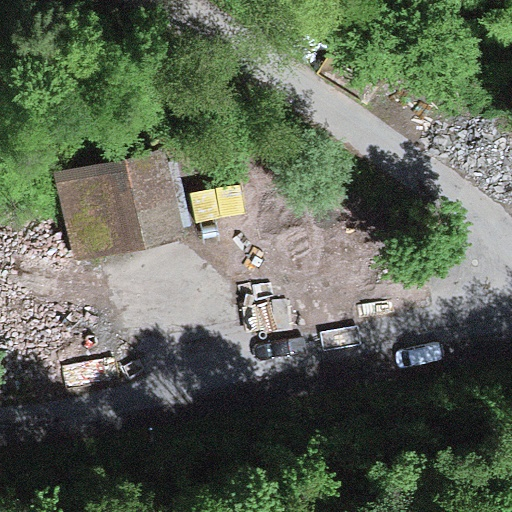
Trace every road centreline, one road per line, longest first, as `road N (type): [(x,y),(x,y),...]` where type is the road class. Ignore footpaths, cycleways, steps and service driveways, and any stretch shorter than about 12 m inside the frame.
road 1 (residential): [(0,423),(74,416),(511,332)]
road 2 (residential): [(511,263),(479,211),(212,19),(121,0)]
